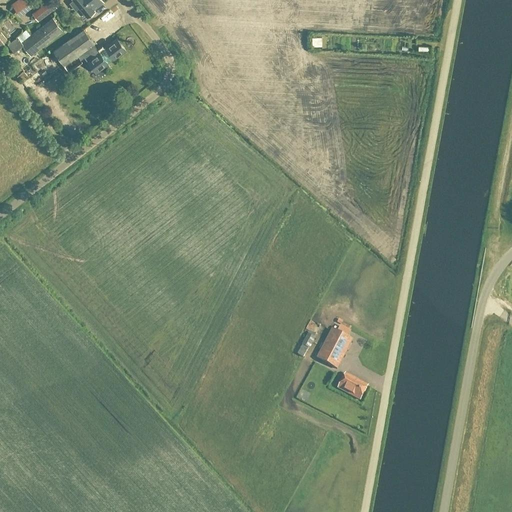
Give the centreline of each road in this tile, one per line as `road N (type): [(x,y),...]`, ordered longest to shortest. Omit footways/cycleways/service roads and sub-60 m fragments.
road 1 (unclassified): [(364,511),(459,0)]
road 2 (unclassified): [(0,223),(168,83),(159,54),(117,0)]
road 3 (unclassified): [(444,511),(483,297),(511,254)]
road 4 (track): [(511,133),(491,279)]
